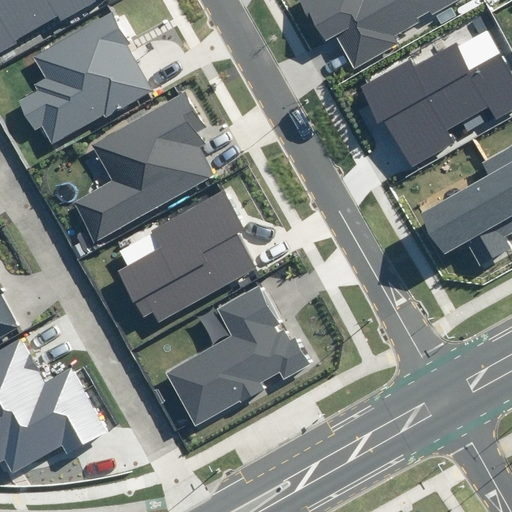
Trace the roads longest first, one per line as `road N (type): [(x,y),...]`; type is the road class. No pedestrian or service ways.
road 1 (residential): [(223,0),(447,396)]
road 2 (residential): [(0,160),(191,511)]
road 3 (tertiary): [(447,396),(332,467)]
road 4 (tertiary): [(210,511),(286,475),(332,467)]
road 5 (residential): [(447,396),(508,511)]
